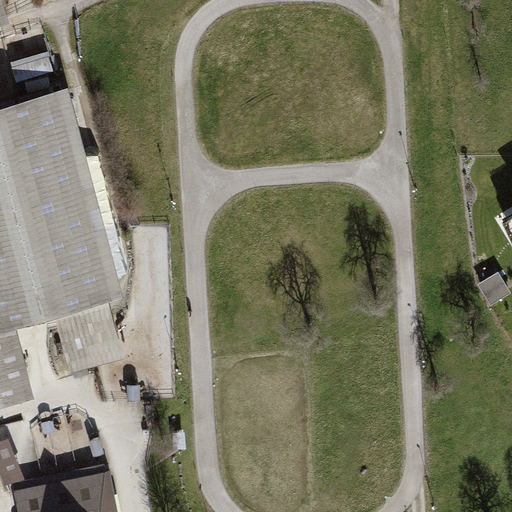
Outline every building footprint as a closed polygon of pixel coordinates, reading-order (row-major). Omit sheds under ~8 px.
[(2,0),(0,0),(0,19),(9,16),(2,0)] [(36,57),(11,64),(18,90),(44,83),(36,57)] [(66,91),(0,107),(0,406),(35,401),(18,332),(51,323),(68,376),(124,363),(108,306),(119,303),(66,91)] [(511,202),(495,213),(511,241),(511,202)] [(511,288),(501,269),(479,282),(492,303),(511,291),(511,288)] [(115,511),(108,473),(8,492),(11,511),(115,511)]
